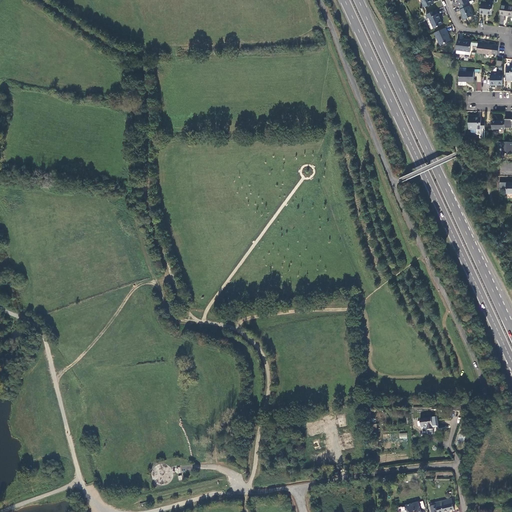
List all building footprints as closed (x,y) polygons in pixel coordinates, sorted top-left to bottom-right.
[(469,6),(467,2),(459,6),(461,9),(460,10),(463,15),(462,15),(464,19),(473,15),(469,6)] [(493,5),(482,3),(480,13),(485,14),(485,13),(492,14),(493,5)] [(511,6),(501,5),(500,15),(511,16),(511,6)] [(437,14),(435,10),(426,15),(428,18),(429,18),(434,28),(443,24),(438,14),(437,14)] [(447,32),(445,28),(435,33),(440,45),(451,40),(449,37),(447,32)] [(463,40),(458,39),(457,50),(457,53),(469,55),(470,51),(471,51),(472,42),(467,41),(463,41),(463,40)] [(483,42),(478,42),(477,53),(492,55),(492,54),(498,55),(499,46),(493,45),(482,43),(483,42)] [(474,72),(459,71),(459,79),(459,81),(474,81),(474,72)] [(490,85),(503,85),(503,75),(491,75),(490,85)] [(481,132),(485,132),(485,120),(481,120),(482,117),(477,117),(474,117),(474,116),(469,116),(469,129),(481,129),(481,132)] [(492,129),(505,129),(505,121),(492,121),(492,129)] [(511,153),(511,141),(502,142),(499,142),(499,148),(502,148),(502,154),(511,153)] [(468,405),(456,403),(454,410),(460,411),(467,412),(468,405)] [(431,416),(420,418),(421,427),(427,427),(427,430),(433,429),(433,427),(439,426),(437,416),(431,417),(431,416)] [(326,421),(328,429),(336,427),(334,419),(326,421)] [(466,435),(460,433),(456,445),(462,447),(466,435)] [(167,460),(165,452),(159,454),(161,461),(167,460)] [(427,511),(444,511),(454,510),(451,499),(432,503),(432,506),(430,506),(431,511),(427,511)] [(420,511),(419,503),(406,506),(406,511),(420,511)]
